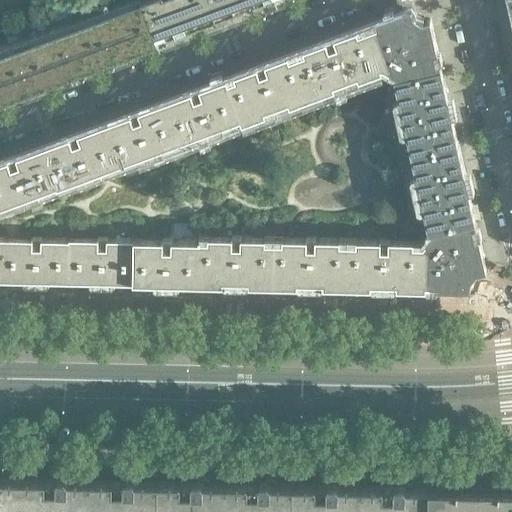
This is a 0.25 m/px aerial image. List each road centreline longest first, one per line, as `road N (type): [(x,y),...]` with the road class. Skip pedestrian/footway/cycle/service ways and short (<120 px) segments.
road 1 (residential): [(511,311),(0,301)]
road 2 (residential): [(0,455),(511,459)]
road 3 (secondary): [(0,402),(511,404)]
road 4 (secondary): [(511,356),(0,354)]
road 5 (residential): [(353,0),(0,131)]
road 6 (residential): [(511,202),(465,0)]
